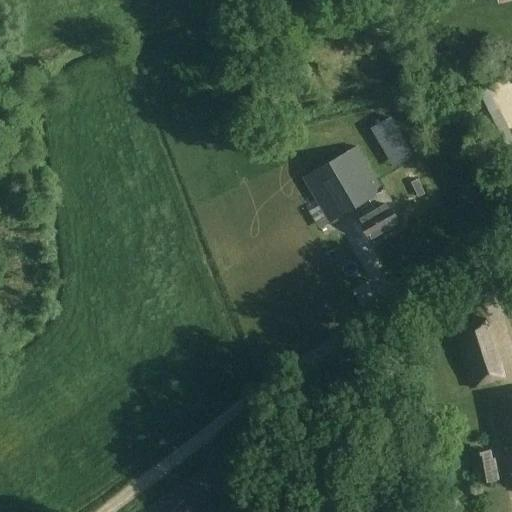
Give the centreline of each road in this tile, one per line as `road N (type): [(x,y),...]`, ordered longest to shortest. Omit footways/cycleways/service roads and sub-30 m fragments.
road 1 (track): [(106,511),(331,338)]
road 2 (unclassified): [(331,338),(511,224)]
